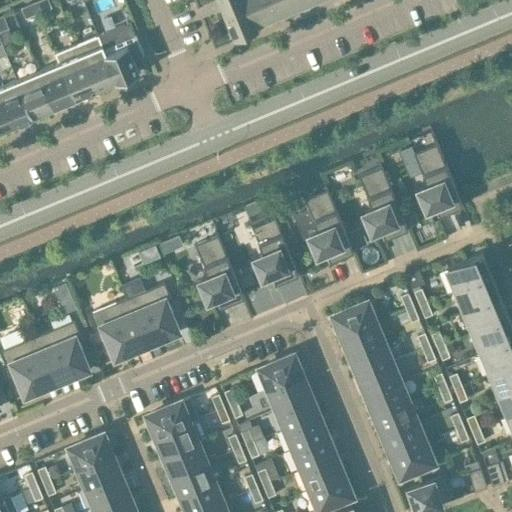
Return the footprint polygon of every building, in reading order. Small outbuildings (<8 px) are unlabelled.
[(52,8),(48,0),(36,0),(34,1),(39,13),(52,8)] [(256,27),(255,23),(245,0),(219,0),(230,27),(234,25),(238,34),(256,27)] [(266,0),(245,0),(255,23),(273,15),(266,0)] [(288,0),(266,0),(273,15),(292,8),(288,0)] [(39,13),(34,1),(21,7),(26,19),(39,13)] [(3,14),(0,14),(0,30),(8,27),(3,14)] [(101,45),(116,80),(139,71),(138,68),(137,68),(133,58),(144,54),(134,31),(102,45),(101,45)] [(98,34),(76,43),(95,89),(116,80),(101,45),(102,45),(98,34)] [(54,52),(58,61),(59,61),(74,98),(95,89),(76,43),(54,52)] [(58,61),(38,70),(53,107),(74,98),(59,61),(58,61)] [(38,70),(17,78),(32,115),(53,107),(38,70)] [(17,78),(0,85),(0,97),(11,124),(32,115),(17,78)] [(0,97),(0,128),(11,124),(0,97)] [(462,204),(434,137),(433,138),(435,143),(413,152),(426,184),(418,187),(426,205),(435,202),(439,211),(438,212),(439,214),(462,204)] [(407,227),(380,160),(378,161),(380,166),(358,175),(372,207),(364,210),(371,228),(381,224),(385,234),(383,235),(384,236),(407,227)] [(303,237),(310,235),(317,251),(326,247),(330,257),(329,257),(329,259),(353,249),(325,183),(323,183),(325,188),(304,197),(308,207),(293,213),(303,237)] [(298,272),(270,205),(269,206),(271,211),(249,220),(262,252),(254,256),(262,274),(271,270),(275,280),(274,280),(275,282),(298,272)] [(243,295),(216,228),(214,229),(216,234),(194,243),(208,275),(200,278),(207,296),(217,293),(221,302),(219,303),(220,305),(243,295)] [(456,288),(491,273),(482,251),(447,266),(456,288)] [(413,286),(424,281),(419,269),(408,274),(413,286)] [(456,288),(465,309),(499,294),(491,273),(456,288)] [(164,280),(145,288),(140,275),(121,283),(127,296),(146,343),(178,329),(167,302),(172,300),(164,280)] [(65,281),(54,286),(64,311),(76,306),(65,281)] [(420,302),(427,299),(422,286),(414,289),(420,302)] [(406,307),(414,304),(408,291),(401,294),(406,307)] [(465,309),(474,330),(508,315),(499,294),(465,309)] [(146,343),(127,296),(89,311),(98,331),(103,329),(114,356),(146,343)] [(333,312),(342,333),(375,320),(367,299),(333,312)] [(432,312),(427,299),(420,302),(425,315),(432,312)] [(419,317),(414,304),(406,307),(412,320),(419,317)] [(474,330),(482,351),(511,338),(511,324),(508,315),(474,330)] [(37,333),(56,380),(88,367),(77,340),(82,338),(74,318),(37,333)] [(342,333),(350,353),(383,340),(375,320),(342,333)] [(437,345),(444,342),(439,329),(431,332),(437,345)] [(423,347),(430,344),(425,331),(417,334),(423,347)] [(24,393),(56,380),(37,333),(0,348),(0,350),(8,369),(13,366),(24,393)] [(511,338),(482,351),(491,372),(511,363),(511,338)] [(350,353),(358,373),(392,360),(383,340),(350,353)] [(450,355),(444,342),(437,345),(442,358),(450,355)] [(436,357),(430,344),(423,347),(428,360),(436,357)] [(268,387),(301,373),(293,352),(260,366),(268,387)] [(358,373),(367,393),(400,380),(392,360),(358,373)] [(511,363),(491,372),(500,393),(511,387),(511,363)] [(439,387),(447,384),(441,371),(434,374),(439,387)] [(454,387),(462,384),(456,371),(449,374),(454,387)] [(268,387),(276,407),(310,393),(301,373),(268,387)] [(367,393),(375,413),(408,400),(400,380),(367,393)] [(452,397),(447,384),(439,387),(444,400),(452,397)] [(467,397),(462,384),(454,387),(459,400),(467,397)] [(229,403),(237,400),(231,387),(224,390),(229,403)] [(511,387),(500,393),(509,414),(511,412),(511,387)] [(211,395),(216,408),(224,405),(218,392),(211,395)] [(276,407),(285,427),(318,413),(310,393),(276,407)] [(147,413),(155,434),(189,420),(180,399),(147,413)] [(242,413),(237,400),(229,403),(235,416),(242,413)] [(375,413),(383,433),(416,420),(408,400),(375,413)] [(224,405),(216,408),(222,421),(229,418),(224,405)] [(455,427),(463,424),(458,411),(450,414),(455,427)] [(285,427),(293,447),(326,433),(318,413),(285,427)] [(471,429),(479,426),(474,413),(466,416),(471,429)] [(155,434),(164,454),(197,440),(189,420),(155,434)] [(383,433),(391,453),(424,440),(416,420),(383,433)] [(468,437),(463,424),(455,427),(461,440),(468,437)] [(484,439),(479,426),(471,429),(477,442),(484,439)] [(246,443),(253,440),(248,427),(240,430),(246,443)] [(78,466),(111,452),(102,431),(69,445),(78,466)] [(227,435),(233,448),(240,445),(235,432),(227,435)] [(293,447),(301,466),(334,453),(326,433),(293,447)] [(164,454),(172,474),(205,460),(197,440),(164,454)] [(259,453),(253,440),(246,443),(251,456),(259,453)] [(424,440),(391,453),(400,474),(433,460),(424,440)] [(240,445),(233,448),(238,461),(246,458),(240,445)] [(498,461),(499,460),(494,446),(482,451),(484,457),(483,457),(492,484),(504,479),(498,461)] [(78,466),(86,486),(119,472),(111,452),(78,466)] [(301,466),(309,486),(343,473),(334,453),(301,466)] [(474,490),(486,485),(477,459),(464,464),(467,471),(468,471),(474,490)] [(172,474),(180,493),(213,480),(205,460),(172,474)] [(37,468),(43,481),(50,478),(45,464),(37,468)] [(262,483),(270,479),(265,466),(257,470),(262,483)] [(24,473),(30,486),(37,483),(32,470),(24,473)] [(86,486),(94,506),(128,492),(119,472),(86,486)] [(244,475),(249,488),(257,485),(251,472),(244,475)] [(446,472),(409,485),(417,509),(454,496),(446,472)] [(351,493),(343,473),(309,486),(318,507),(351,493)] [(50,478),(43,481),(48,494),(56,491),(50,478)] [(275,492),(270,479),(262,483),(268,496),(275,492)] [(180,493),(187,511),(191,511),(222,500),(213,480),(180,493)] [(37,483),(30,486),(35,499),(43,496),(37,483)] [(257,485),(249,488),(255,501),(262,498),(257,485)] [(94,506),(97,511),(135,511),(136,511),(128,492),(94,506)] [(0,511),(17,511),(11,494),(2,498),(2,497),(0,498),(0,511)] [(226,511),(222,500),(191,511),(226,511)]
